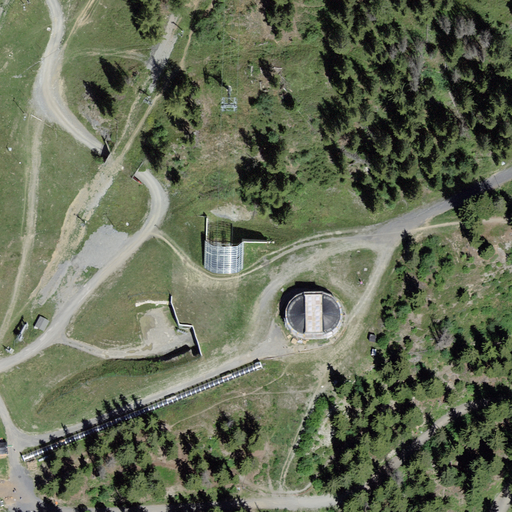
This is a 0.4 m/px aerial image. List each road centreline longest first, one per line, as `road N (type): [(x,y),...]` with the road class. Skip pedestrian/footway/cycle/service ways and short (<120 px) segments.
road 1 (track): [(511,172),(395,228),(346,332),(318,347),(223,363),(142,404),(57,433),(22,432),(11,418)]
road 2 (track): [(132,511),(341,498),(453,413),(511,400)]
road 3 (track): [(60,22),(46,104),(57,121),(152,182),(160,209),(62,321)]
road 4 (track): [(46,104),(25,260),(0,339)]
road 5 (track): [(11,418),(17,483),(29,503),(61,511)]
